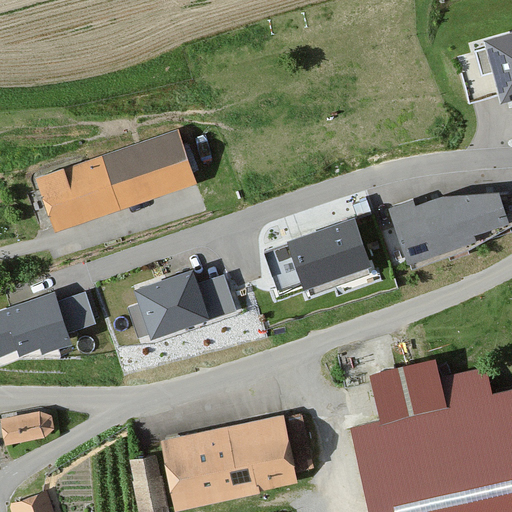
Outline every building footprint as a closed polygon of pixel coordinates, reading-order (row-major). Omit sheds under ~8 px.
[(511,88),(511,27),(486,34),(502,91),(511,88)] [(195,177),(177,125),(39,172),(57,224),(195,177)] [(412,198),(392,204),(410,254),(475,232),(473,225),(507,213),(498,187),(444,192),(414,202),(412,198)] [(369,258),(353,214),(265,246),(279,284),(304,274),(306,280),(369,258)] [(197,283),(191,267),(137,286),(152,331),(232,303),(222,274),(197,283)] [(56,300),(52,289),(0,307),(0,345),(18,339),(19,343),(41,336),(43,343),(68,334),(65,325),(93,316),(84,290),(56,300)] [(373,491),(376,502),(473,483),(470,470),(508,462),(490,372),(446,381),(442,357),(370,372),(377,407),(352,412),(359,445),(339,449),(349,496),(373,491)] [(53,416),(42,411),(1,419),(6,444),(47,437),(55,429),(53,416)] [(312,464),(301,414),(286,417),(286,412),(163,438),(178,508),(300,483),(297,467),(312,464)] [(152,511),(172,508),(161,453),(130,459),(140,511),(152,511)] [(511,511),(511,486),(484,493),(488,511),(511,511)] [(52,511),(45,492),(10,505),(12,511),(52,511)]
